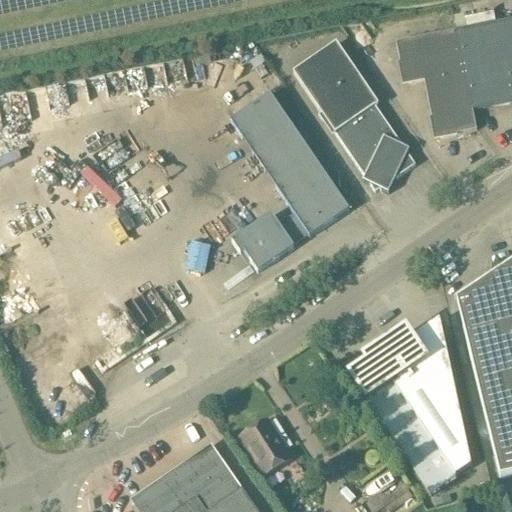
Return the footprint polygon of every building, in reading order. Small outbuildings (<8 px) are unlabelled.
[(472,115),(511,107),(509,97),(511,96),(511,23),(455,35),(472,115)] [(404,88),(405,88),(423,84),(435,143),(476,135),(472,115),(455,35),(395,48),(404,88)] [(402,151),(374,111),(379,108),(337,46),(293,76),(336,137),(334,138),(364,182),(362,186),(369,190),(375,198),(380,195),(388,199),(395,184),(415,170),(407,159),(409,155),(402,151)] [(290,245),(306,235),(310,240),(349,213),(270,97),(230,124),(294,217),(279,228),(272,218),(232,245),(240,257),(244,255),(258,276),(294,251),(290,245)] [(500,486),(511,482),(511,268),(456,307),(500,486)] [(456,483),(472,472),(446,355),(440,323),(412,342),(406,333),(363,362),(366,367),(349,379),(431,500),(456,483)] [(293,466),(284,453),(292,448),(276,421),(268,427),(267,426),(241,443),(266,483),(293,466)] [(253,511),(212,454),(177,478),(175,476),(130,507),(133,511),(253,511)]
